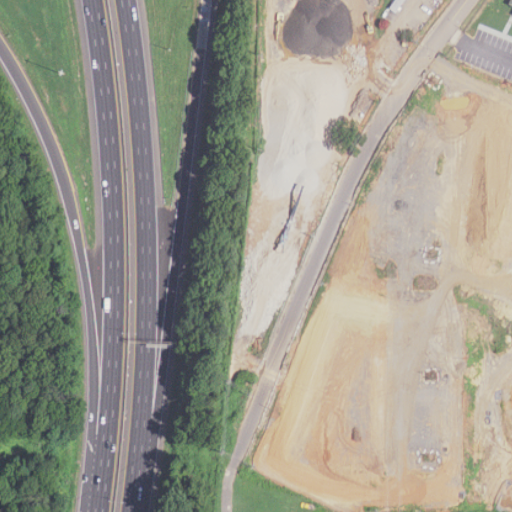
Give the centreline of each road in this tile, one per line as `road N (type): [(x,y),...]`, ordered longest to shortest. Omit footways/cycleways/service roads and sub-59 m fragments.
road 1 (residential): [(467,0),(397,97),(352,178),(233,467)]
road 2 (motorway): [(140,511),(208,0)]
road 3 (motorway): [(92,0),(114,192),(116,292),(97,511)]
road 4 (motorway): [(131,511),(147,258),(126,0)]
road 5 (motorway): [(0,47),(55,155),(78,232),(96,375),(91,511)]
